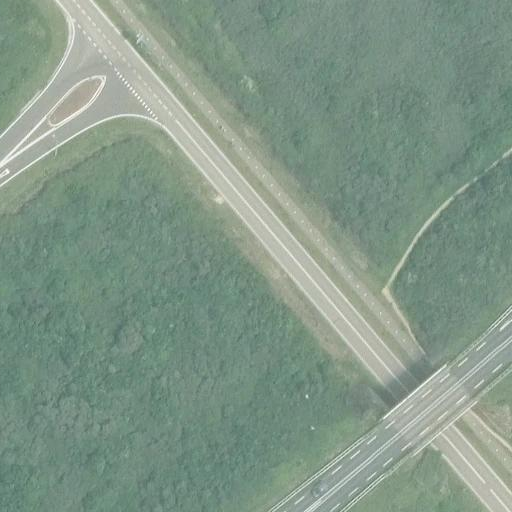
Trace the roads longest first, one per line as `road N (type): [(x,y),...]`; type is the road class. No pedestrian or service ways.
road 1 (unclassified): [(508,511),(138,76)]
road 2 (primary): [(306,511),(511,336)]
road 3 (primary): [(0,170),(138,76)]
road 4 (primary): [(109,43),(70,74),(0,157)]
